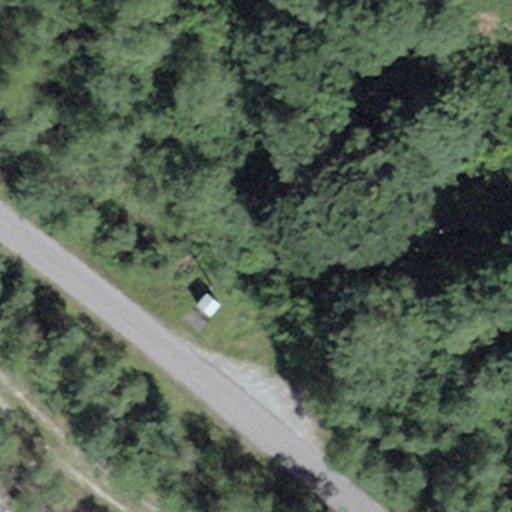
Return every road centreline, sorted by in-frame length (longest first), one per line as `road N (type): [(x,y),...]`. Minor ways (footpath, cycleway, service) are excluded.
road 1 (unclassified): [(364,511),(0,223)]
road 2 (track): [(0,395),(142,511)]
